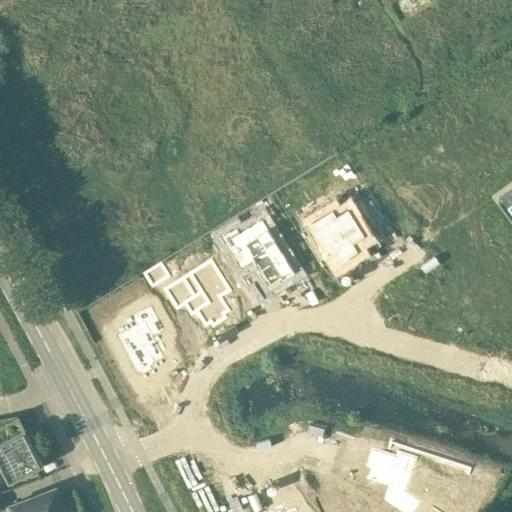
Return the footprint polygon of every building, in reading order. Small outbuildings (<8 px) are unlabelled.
[(333,0),(341,13),(364,0),(333,0)] [(400,23),(434,7),(430,0),(388,0),(389,0),(400,23)] [(373,170),(359,178),(375,204),(387,197),(394,209),(421,192),(424,197),(441,187),(438,182),(442,179),(429,159),(426,161),(421,154),(379,180),(373,170)] [(511,188),(499,198),(511,214),(511,188)] [(333,205),(311,219),(317,229),(312,232),(325,254),(330,250),(338,263),(351,255),(350,255),(360,249),(355,240),(365,233),(366,235),(367,235),(365,230),(376,223),(362,199),(350,207),(349,205),(337,212),(333,205)] [(242,266),(254,259),(256,263),(258,262),(270,283),(281,276),(283,280),(296,271),(285,253),(289,251),(280,237),(277,240),(263,217),(240,231),(237,226),(222,235),(242,266)] [(212,260),(165,289),(176,309),(184,304),(191,314),(196,311),(205,327),(211,323),(213,326),(226,318),(224,315),(229,312),(220,296),(230,290),(212,260)] [(143,273),(152,287),(170,276),(161,262),(143,273)] [(143,281),(140,275),(128,281),(131,288),(143,281)] [(491,276),(472,290),(479,300),(456,316),(467,331),(469,330),(475,338),(488,328),(493,335),(509,323),(504,316),(511,311),(495,290),(499,287),(491,276)] [(136,324),(116,334),(137,373),(140,372),(141,375),(153,369),(151,366),(154,365),(153,363),(165,357),(153,336),(165,330),(152,305),(131,315),(136,324)] [(0,461),(9,480),(43,464),(27,432),(21,435),(11,416),(0,418),(0,461)] [(372,447),(367,465),(371,467),(368,477),(390,484),(385,499),(405,511),(413,511),(421,499),(408,490),(419,457),(401,451),(399,456),(372,447)] [(56,487),(11,504),(13,511),(65,511),(66,511),(64,507),(66,503),(62,493),(58,491),(56,487)] [(341,499),(338,492),(320,500),(325,511),(370,511),(368,507),(358,511),(356,511),(349,496),(341,499)]
